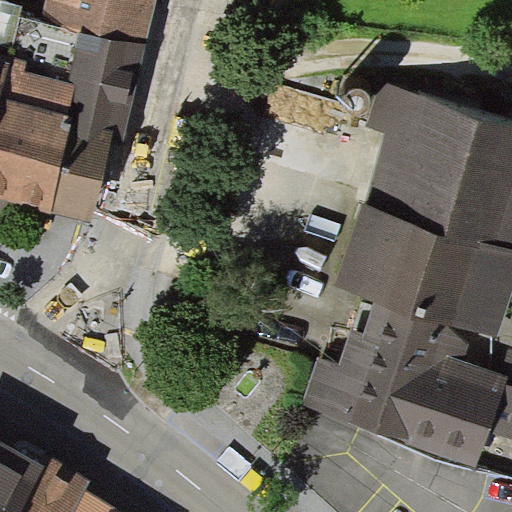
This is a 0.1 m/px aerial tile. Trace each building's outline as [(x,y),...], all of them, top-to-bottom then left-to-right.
[(24,5),(4,0),(0,0),(0,54),(6,56),(21,17),(24,5)] [(147,47),(158,0),(44,0),(39,22),(80,32),(147,47)] [(39,22),(21,17),(6,56),(27,61),(25,72),(69,82),(80,32),(39,22)] [(6,56),(0,82),(0,199),(50,212),(92,222),(113,138),(123,140),(147,47),(80,32),(69,82),(25,72),(27,61),(6,56)] [(494,339),(511,286),(511,123),(381,80),(365,126),(388,134),(365,202),(362,201),(333,286),(375,300),(364,333),(351,328),(339,364),(318,357),(302,407),(379,433),(477,466),(489,431),(507,374),(501,372),(463,360),(473,332),(494,339)] [(507,374),(489,431),(511,439),(511,350),(509,350),(501,372),(507,374)] [(0,511),(13,511),(44,456),(0,432),(0,511)] [(91,481),(44,456),(13,511),(73,511),(86,491),(91,481)] [(120,511),(86,491),(73,511),(120,511)]
